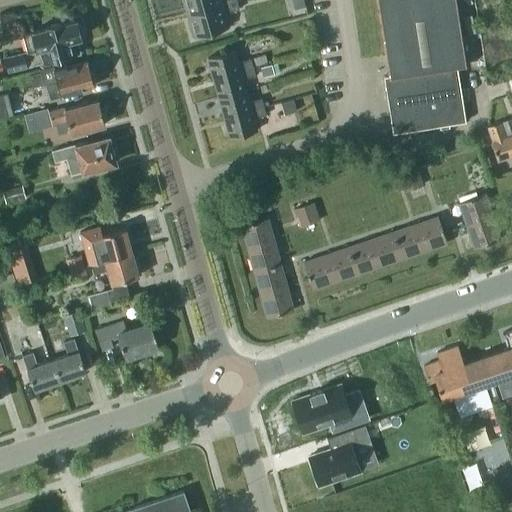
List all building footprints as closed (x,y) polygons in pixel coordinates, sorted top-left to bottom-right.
[(235,0),(182,0),(187,14),(235,0)] [(235,0),(187,14),(193,36),(228,27),(224,13),(239,9),(236,0),(235,0)] [(377,0),(389,75),(383,76),(392,133),(465,121),(456,66),(465,64),(454,0),(377,0)] [(511,0),(489,0),(494,29),(511,26),(511,0)] [(60,22),(45,26),(46,27),(31,31),(32,31),(22,34),(27,51),(3,57),(7,71),(43,61),(43,62),(76,53),(79,52),(75,38),(80,37),(75,19),(61,23),(60,22)] [(207,57),(213,78),(252,67),(267,63),(265,54),(237,62),(234,50),(207,57)] [(66,64),(53,68),(52,65),(39,69),(40,72),(30,75),(33,86),(45,83),(49,98),(93,86),(86,61),(67,66),(66,64)] [(245,90),(242,79),(255,75),(252,67),(213,78),(218,97),(245,90)] [(263,106),(261,98),(248,101),(245,90),(218,97),(223,117),(263,106)] [(0,94),(0,117),(13,114),(7,92),(0,94)] [(292,99),(281,102),(284,114),(295,111),(292,99)] [(52,122),(66,119),(70,133),(104,124),(103,121),(105,120),(103,112),(101,113),(97,100),(64,108),(64,107),(48,111),(47,107),(35,110),(40,130),(53,126),(52,122)] [(223,117),(229,137),(256,130),(253,118),(265,114),(263,106),(223,117)] [(511,135),(506,137),(501,121),(487,126),(493,142),(491,142),(496,159),(511,154),(511,135)] [(88,140),(52,150),(55,161),(65,158),(70,174),(114,162),(107,137),(88,142),(88,140)] [(416,167),(407,170),(409,176),(418,173),(416,167)] [(407,170),(397,173),(399,179),(409,176),(407,170)] [(418,173),(409,176),(411,182),(420,178),(418,173)] [(409,176),(399,179),(401,185),(411,182),(409,176)] [(420,178),(411,182),(413,187),(422,184),(420,178)] [(411,182),(401,185),(403,191),(413,187),(411,182)] [(2,189),(6,203),(25,197),(21,184),(2,189)] [(458,202),(466,224),(491,216),(483,193),(458,202)] [(313,202),(304,205),(306,211),(315,208),(313,202)] [(304,205),(294,209),(296,214),(306,211),(304,205)] [(315,208),(306,211),(308,217),(317,214),(315,208)] [(306,211),(296,214),(298,220),(308,217),(306,211)] [(317,214),(308,217),(310,222),(319,219),(317,214)] [(438,216),(415,224),(423,249),(446,241),(438,216)] [(491,216),(466,224),(474,247),(499,239),(491,216)] [(241,224),(248,248),(273,240),(267,217),(241,224)] [(308,217),(298,220),(300,226),(310,222),(308,217)] [(401,256),(423,249),(415,224),(392,231),(401,256)] [(88,263),(104,259),(131,251),(124,227),(100,234),(98,226),(79,231),(88,263)] [(392,231),(370,239),(379,264),(401,256),(392,231)] [(356,272),(379,264),(370,239),(348,246),(356,272)] [(280,263),(273,240),(248,248),(254,270),(280,263)] [(348,246),(326,254),(334,279),(356,272),(348,246)] [(107,269),(110,283),(112,287),(82,295),(86,308),(90,307),(90,308),(110,302),(109,300),(129,295),(124,279),(138,275),(131,251),(104,259),(104,260),(90,263),(93,273),(107,269)] [(66,258),(69,269),(83,265),(80,254),(66,258)] [(311,287),(334,279),(326,254),(303,262),(311,287)] [(33,277),(27,257),(12,262),(18,282),(33,277)] [(254,270),(260,293),(286,286),(280,263),(254,270)] [(83,265),(69,269),(72,279),(86,276),(83,265)] [(293,309),(286,286),(260,293),(267,316),(293,309)] [(62,314),(68,335),(85,330),(79,310),(62,314)] [(157,346),(149,321),(126,329),(123,320),(95,329),(101,349),(113,345),(110,338),(117,336),(125,357),(157,346)] [(439,360),(424,365),(430,381),(435,380),(441,398),(511,373),(511,328),(502,332),(507,347),(463,363),(457,345),(436,352),(439,360)] [(67,354),(52,359),(59,380),(85,371),(78,351),(73,338),(63,341),(67,354)] [(59,380),(52,359),(37,365),(32,352),(22,355),(26,368),(33,389),(59,380)] [(309,394),(292,400),(303,432),(330,422),(332,430),(368,417),(358,388),(344,393),(340,383),(322,389),(320,389),(321,390),(311,393),(309,393),(309,394)] [(330,448),(308,456),(318,484),(359,469),(351,445),(358,443),(352,427),(326,437),(330,448)] [(499,483),(484,488),(489,507),(505,502),(499,483)] [(190,511),(183,490),(129,508),(129,511),(190,511)]
